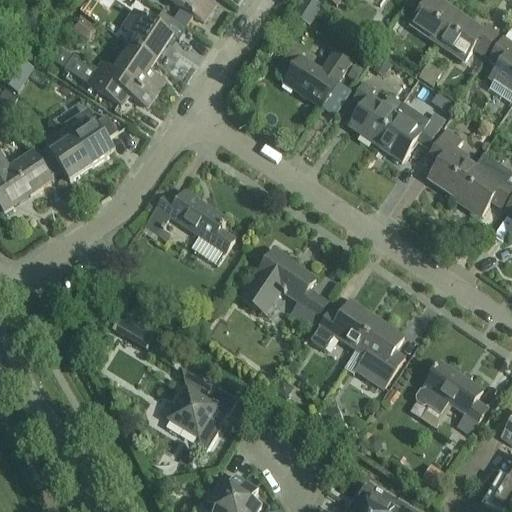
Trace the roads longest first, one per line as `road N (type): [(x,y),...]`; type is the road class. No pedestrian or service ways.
road 1 (residential): [(511,326),(191,110)]
road 2 (residential): [(14,278),(131,201),(191,110)]
road 3 (tertiary): [(90,511),(0,350)]
road 4 (residential): [(191,110),(265,0)]
